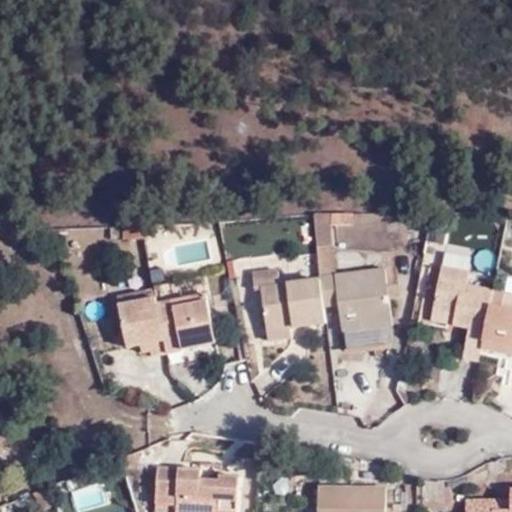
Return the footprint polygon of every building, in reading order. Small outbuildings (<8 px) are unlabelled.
[(317,216),(324,278),(339,276),(337,248),(335,228),(357,228),(357,215),(317,216)] [(148,230),(125,231),(128,243),(150,243),(148,230)] [(294,329),(329,325),(327,308),(324,282),(281,287),(282,271),(259,272),(259,290),(266,290),(271,331),(294,329)] [(324,278),(324,282),(327,308),(346,307),(349,333),(350,332),(395,327),(396,327),(391,271),(339,276),(324,278)] [(488,347),(495,312),(498,296),(471,292),(473,279),(446,273),(437,318),(458,322),(456,330),(475,334),(467,363),(483,366),(486,354),(488,347)] [(120,295),(122,304),(161,298),(160,290),(120,295)] [(209,295),(162,304),(172,354),(218,344),(209,295)] [(511,299),(498,296),(495,312),(511,315),(511,299)] [(162,304),(161,298),(122,304),(130,348),(145,345),(146,351),(152,350),(155,357),(172,354),(162,304)] [(511,315),(495,312),(488,347),(511,349),(511,358),(509,374),(511,374),(511,315)] [(395,327),(350,332),(353,354),(398,349),(395,327)] [(294,338),(294,329),(271,331),(271,339),(294,338)] [(486,354),(511,357),(511,349),(488,347),(486,354)] [(223,511),(223,509),(239,509),(240,475),(222,474),(222,484),(202,483),(203,466),(160,464),(159,501),(178,501),(179,509),(178,511),(223,511)] [(53,484),(35,492),(42,509),(58,503),(53,484)] [(323,511),(390,511),(391,490),(324,488),(323,511)] [(506,511),(507,501),(470,500),(469,511),(506,511)]
